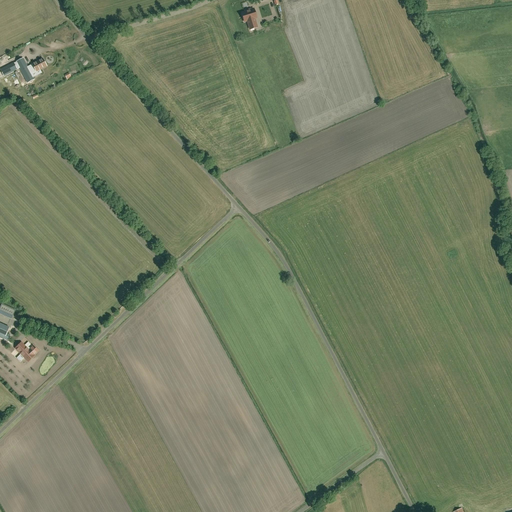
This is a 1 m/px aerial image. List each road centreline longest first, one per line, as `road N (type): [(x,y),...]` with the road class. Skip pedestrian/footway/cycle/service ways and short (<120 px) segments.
road 1 (unclassified): [(0,432),(238,206)]
road 2 (unclassified): [(383,451),(275,246),(238,206)]
road 3 (unclassified): [(238,206),(88,39)]
road 4 (unclassified): [(88,39),(212,0)]
